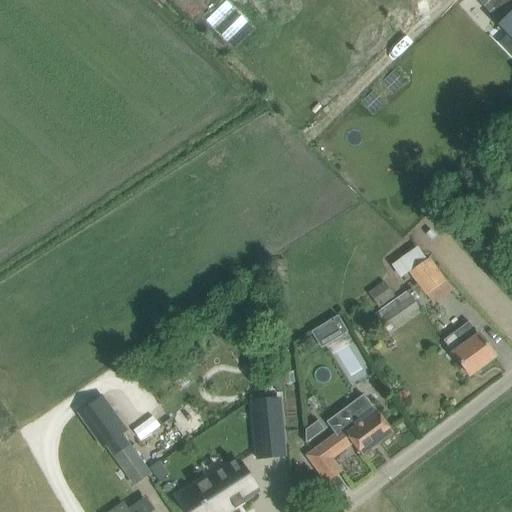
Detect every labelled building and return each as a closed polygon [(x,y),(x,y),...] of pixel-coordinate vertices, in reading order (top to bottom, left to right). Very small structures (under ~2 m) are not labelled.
[(511,2),(509,0),(502,0),(488,14),(501,27),(491,36),(499,44),(511,57),(511,2)] [(432,305),(452,291),(429,259),(409,274),(432,305)] [(379,310),(395,298),(383,282),(367,294),(379,310)] [(387,334),(419,310),(407,294),(375,318),(387,334)] [(321,346),(351,335),(344,317),(314,328),(321,346)] [(479,335),(470,323),(455,334),(444,342),(469,376),(495,357),(479,335)] [(306,456),(314,467),(326,483),(340,472),(331,460),(353,444),(362,456),(392,433),(376,412),(375,413),(363,396),(325,423),(334,436),(306,456)] [(101,397),(77,414),(102,449),(104,448),(113,459),(127,448),(130,446),(122,435),(126,432),(101,397)] [(281,398),(252,403),(258,456),(288,451),(281,398)] [(238,414),(202,432),(214,455),(249,436),(238,414)] [(62,472),(95,446),(85,433),(52,460),(62,472)] [(134,488),(152,474),(130,446),(127,448),(113,459),(134,488)] [(169,486),(190,471),(176,451),(155,466),(169,486)] [(197,488),(194,489),(208,511),(225,511),(233,507),(235,510),(244,504),(242,501),(258,492),(238,461),(208,481),(206,479),(196,486),(197,488)] [(293,511),(292,469),(270,470),(271,511),(293,511)] [(153,511),(150,506),(146,502),(131,511),(129,511),(124,504),(112,511),(153,511)]
